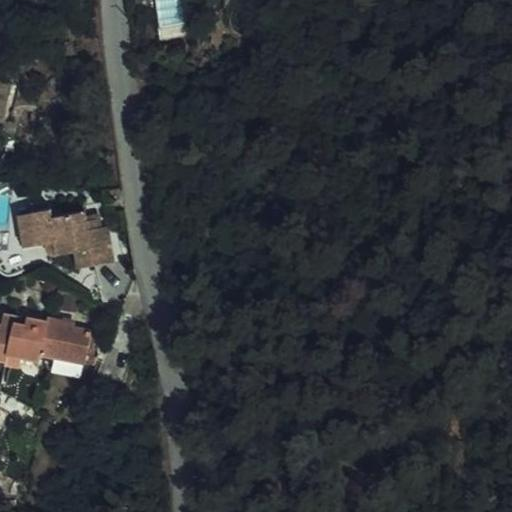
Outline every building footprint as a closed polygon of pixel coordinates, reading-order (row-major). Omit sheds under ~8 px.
[(188,34),(186,0),(158,0),(161,36),(188,34)] [(0,126),(9,97),(0,94),(0,126)] [(114,269),(110,234),(99,235),(89,236),(88,226),(87,216),(53,220),(52,212),(22,215),(26,250),(47,247),(48,254),(49,256),(51,257),(53,259),(56,259),(77,257),(79,273),(114,269)] [(89,236),(99,235),(98,225),(88,226),(89,236)] [(16,319),(15,324),(13,331),(5,329),(0,327),(0,360),(14,365),(14,367),(28,372),(31,361),(48,366),(49,362),(93,375),(102,342),(85,338),(73,335),(74,330),(58,325),(57,331),(39,325),(37,330),(27,328),(28,323),(16,319)] [(13,331),(15,324),(7,322),(5,329),(13,331)] [(85,338),(86,333),(74,330),(73,335),(85,338)]
